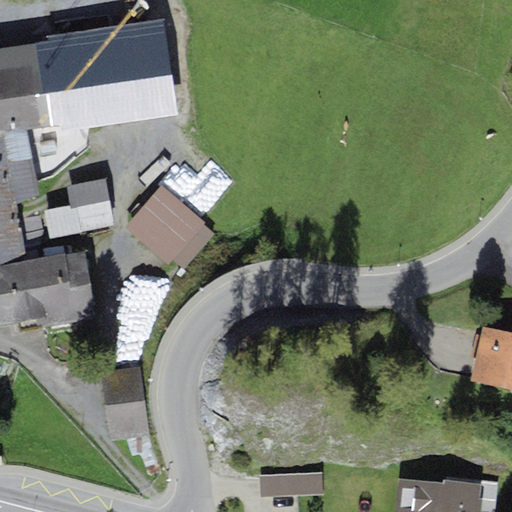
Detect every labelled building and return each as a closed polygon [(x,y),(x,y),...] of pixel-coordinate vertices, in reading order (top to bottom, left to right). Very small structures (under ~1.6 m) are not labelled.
[(47,42),(35,43),(48,127),(59,125),(60,134),(178,117),(163,19),(46,36),(47,42)] [(0,131),(1,135),(26,130),(48,127),(35,43),(0,48),(0,131)] [(39,197),(26,130),(1,135),(14,201),(39,197)] [(0,267),(26,262),(14,201),(1,135),(0,131),(0,267)] [(50,239),(114,225),(108,196),(104,178),(65,187),(69,205),(43,211),(50,239)] [(205,222),(161,185),(124,229),(168,267),(174,260),(185,268),(214,234),(203,225),(205,222)] [(26,262),(0,267),(0,325),(38,320),(39,328),(97,318),(85,252),(65,257),(65,254),(26,262)] [(475,358),(470,382),(511,390),(511,332),(482,326),(480,336),(475,358)] [(475,358),(480,336),(475,335),(471,357),(475,358)] [(152,434),(143,367),(106,373),(115,439),(152,434)] [(261,499),(323,495),(322,474),(260,477),(261,499)] [(398,480),(396,491),(394,511),(480,511),(481,511),(482,499),(479,499),(481,488),(481,485),(443,481),(443,484),(398,480)] [(482,481),(481,485),(481,488),(479,499),(482,499),(481,511),(482,511),(494,511),(498,483),(482,481)]
